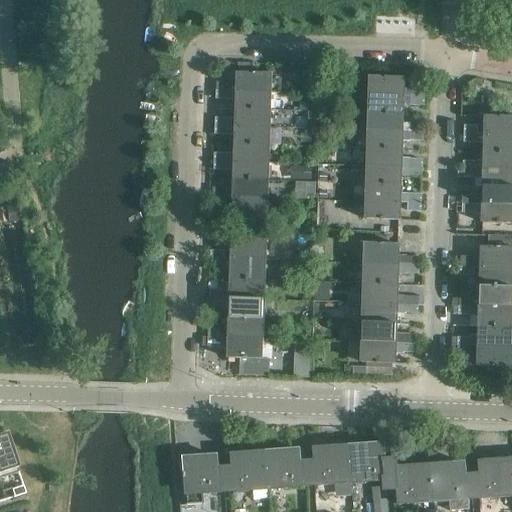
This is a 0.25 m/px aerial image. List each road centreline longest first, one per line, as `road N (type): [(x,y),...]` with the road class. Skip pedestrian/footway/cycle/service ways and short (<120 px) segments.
road 1 (residential): [(182,402),(199,51),(449,59)]
road 2 (residential): [(449,59),(433,411)]
road 3 (tertiary): [(433,411),(182,402)]
